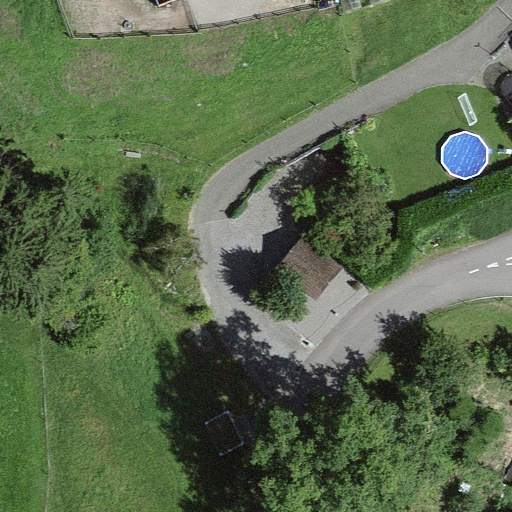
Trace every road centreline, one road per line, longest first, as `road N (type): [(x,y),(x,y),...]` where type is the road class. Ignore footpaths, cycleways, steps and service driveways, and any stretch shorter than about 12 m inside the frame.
road 1 (residential): [(326,391),(268,345),(246,306),(225,220),(228,188),(250,159),(470,37),(510,0)]
road 2 (residential): [(511,263),(420,290),(385,314),(345,355),(326,391)]
road 3 (residential): [(326,391),(294,511)]
